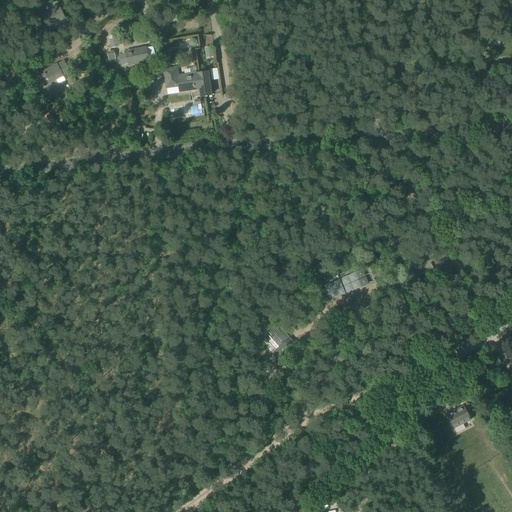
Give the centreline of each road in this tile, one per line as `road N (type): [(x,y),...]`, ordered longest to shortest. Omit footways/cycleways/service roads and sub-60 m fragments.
road 1 (unclassified): [(511,129),(269,142),(0,172)]
road 2 (track): [(379,388),(267,446),(188,511)]
road 3 (unknown): [(206,0),(237,146)]
road 4 (unclassified): [(379,388),(511,323)]
road 5 (track): [(350,0),(369,137)]
road 6 (unknown): [(0,68),(73,39),(114,0)]
